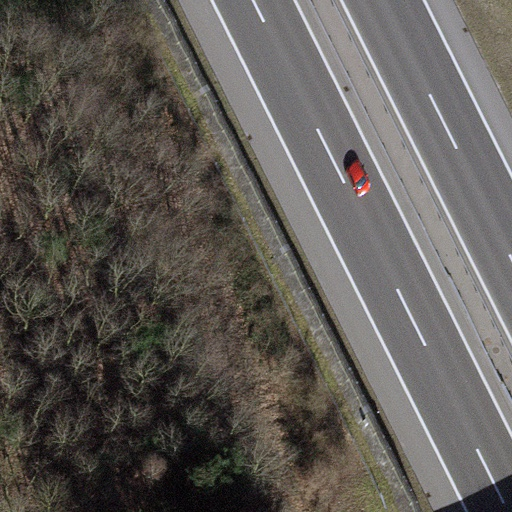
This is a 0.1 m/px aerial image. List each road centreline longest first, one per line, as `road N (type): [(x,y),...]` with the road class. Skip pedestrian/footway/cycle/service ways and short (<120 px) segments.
road 1 (motorway): [(252,0),(507,511)]
road 2 (motorway): [(511,257),(382,0)]
